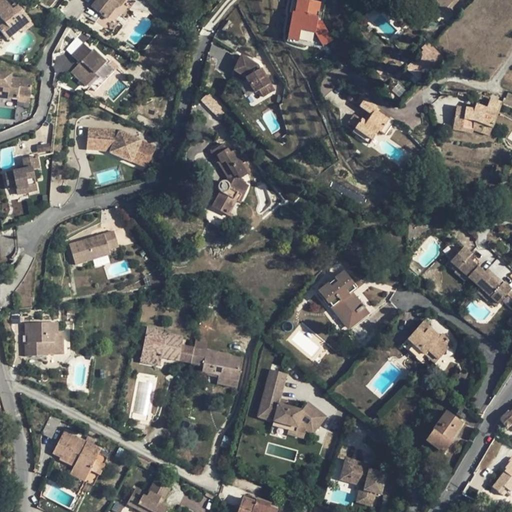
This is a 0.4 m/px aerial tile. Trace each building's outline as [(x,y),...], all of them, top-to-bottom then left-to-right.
[(13,10),(10,7),(5,0),(0,0),(0,17),(5,23),(0,26),(0,31),(7,40),(21,29),(18,26),(28,19),(18,6),(13,10)] [(92,7),(106,19),(117,5),(120,7),(125,0),(95,0),(94,1),(96,3),(92,7)] [(321,3),(304,0),(292,0),(291,10),(289,10),(285,42),(299,44),(300,33),(314,35),(322,46),(331,39),(322,27),(318,26),(321,3)] [(447,17),(453,10),(448,6),(452,3),(454,0),(427,0),(433,5),(442,13),(447,17)] [(436,19),(442,13),(433,5),(428,11),(436,19)] [(18,26),(21,29),(23,33),(33,25),(28,19),(18,26)] [(78,38),(65,50),(71,56),(84,44),(78,38)] [(426,42),(421,47),(429,56),(419,65),(427,73),(443,58),(426,42)] [(106,61),(94,50),(92,52),(84,44),(71,56),(80,64),(71,73),(85,86),(96,76),(94,74),(106,61)] [(269,86),(261,71),(260,71),(258,72),(256,69),(258,67),(259,67),(243,57),(234,71),(246,79),(254,94),(258,91),(262,98),(272,93),(268,86),(269,86)] [(12,74),(0,72),(0,88),(2,88),(8,89),(8,93),(7,99),(17,100),(18,97),(30,98),(32,81),(11,78),(12,74)] [(151,86),(146,82),(140,89),(145,93),(151,86)] [(209,92),(204,98),(221,116),(227,110),(209,92)] [(361,119),(354,128),(372,141),(379,132),(380,133),(389,120),(375,111),(378,108),(365,99),(354,115),(361,119)] [(492,127),(502,103),(490,99),(486,109),(475,104),(474,110),(456,107),(453,125),(473,128),(473,131),(480,134),(484,124),(492,127)] [(361,119),(354,115),(348,124),(354,128),(361,119)] [(484,124),(480,134),(488,137),(492,127),(484,124)] [(473,128),(453,125),(452,130),(472,133),(473,131),(473,128)] [(87,150),(105,151),(106,148),(112,149),(110,152),(110,153),(131,163),(131,162),(140,143),(141,142),(119,132),(88,129),(87,150)] [(140,143),(131,162),(145,168),(154,149),(140,143)] [(36,147),(37,154),(50,151),(49,144),(36,147)] [(212,208),(228,216),(236,200),(237,201),(241,195),(237,193),(239,179),(248,173),(247,172),(235,153),(234,150),(230,153),(225,144),(211,152),(217,162),(218,162),(227,177),(225,182),(224,182),(222,182),(221,182),(220,183),(218,183),(218,184),(217,185),(217,186),(217,187),(217,189),(218,190),(218,191),(219,192),(220,192),(212,208)] [(238,151),(235,153),(247,172),(250,171),(238,151)] [(15,188),(16,195),(37,191),(33,170),(40,169),(37,157),(21,160),(23,169),(4,174),(7,189),(15,188)] [(0,235),(0,252),(1,265),(10,259),(12,256),(14,254),(14,253),(15,250),(15,248),(13,230),(0,235)] [(75,266),(110,255),(108,251),(118,248),(114,232),(69,245),(75,266)] [(467,277),(474,283),(484,272),(471,261),(467,258),(471,253),(464,248),(449,265),(456,271),(458,269),(467,277)] [(31,306),(29,270),(29,267),(12,289),(14,307),(20,306),(31,306)] [(488,268),(484,272),(500,287),(504,283),(488,268)] [(456,271),(454,273),(464,281),(467,277),(458,269),(456,271)] [(484,272),(474,283),(480,289),(491,298),(488,300),(496,306),(511,288),(504,283),(500,287),(484,272)] [(330,290),(327,286),(320,292),(349,328),(366,314),(348,291),(353,287),(343,274),(337,279),(340,282),(330,290)] [(340,282),(337,279),(327,286),(330,290),(340,282)] [(488,300),(491,298),(480,289),(477,293),(487,302),(488,300)] [(427,330),(429,327),(423,321),(410,337),(427,352),(430,349),(440,358),(452,344),(442,334),(440,336),(438,339),(427,330)] [(54,354),(54,351),(62,351),(62,333),(57,334),(57,323),(27,324),(27,343),(25,343),(26,356),(46,356),(46,354),(54,354)] [(141,356),(161,360),(161,358),(190,363),(193,348),(181,345),(182,337),(156,332),(156,329),(147,327),(141,356)] [(429,327),(427,330),(438,339),(440,336),(429,327)] [(427,352),(410,337),(407,340),(425,356),(427,352)] [(193,348),(206,350),(207,342),(195,340),(193,348)] [(202,372),(218,375),(238,379),(242,359),(229,356),(230,355),(206,350),(193,348),(190,363),(203,366),(202,372)] [(430,349),(427,352),(437,361),(440,358),(430,349)] [(161,360),(141,356),(140,362),(159,366),(161,360)] [(272,426),(288,431),(289,426),(305,430),(309,431),(312,433),(325,417),(307,403),(301,411),(278,404),(282,387),(286,374),(270,370),(257,417),(273,421),(272,426)] [(238,379),(218,375),(217,384),(237,388),(238,379)] [(456,415),(462,419),(466,412),(461,408),(456,415)] [(452,440),(451,439),(461,423),(445,412),(433,430),(426,441),(443,454),(452,440)] [(507,429),(511,424),(511,412),(510,414),(508,414),(502,419),(501,422),(507,429)] [(51,439),(61,421),(50,416),(41,434),(51,439)] [(288,431),(287,434),(303,438),(305,430),(289,426),(288,431)] [(94,460),(97,453),(100,448),(93,445),(85,441),(65,430),(53,454),(60,458),(59,460),(74,468),(70,475),(84,482),(90,471),(89,470),(94,460)] [(85,441),(93,445),(96,440),(87,436),(85,441)] [(232,451),(235,441),(224,438),(221,448),(232,451)] [(100,448),(97,453),(107,458),(109,453),(100,448)] [(137,455),(134,461),(146,468),(149,461),(137,455)] [(346,458),(340,479),(364,486),(358,503),(369,507),(374,494),(379,495),(386,475),(370,470),(371,466),(346,458)] [(99,475),(104,465),(94,460),(89,470),(90,471),(99,475)] [(511,493),(511,491),(511,462),(506,469),(506,470),(492,488),(504,496),(508,490),(511,493)] [(156,479),(170,487),(174,480),(159,472),(156,479)] [(160,505),(170,487),(156,479),(147,495),(136,489),(128,504),(142,511),(164,511),(166,509),(160,505)] [(89,492),(92,486),(87,483),(83,489),(89,492)] [(474,501),(480,489),(469,484),(463,496),(474,501)] [(216,501),(217,498),(206,492),(205,495),(216,501)] [(269,507),(271,505),(256,499),(255,502),(242,498),(237,511),(276,511),(277,510),(269,507)]
